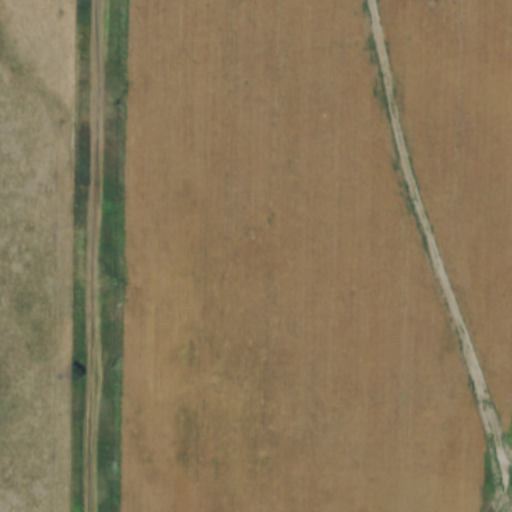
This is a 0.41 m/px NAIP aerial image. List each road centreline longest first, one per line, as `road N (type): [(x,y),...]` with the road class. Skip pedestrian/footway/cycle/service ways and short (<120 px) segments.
road 1 (track): [(510,511),(478,384),(395,146),(372,0)]
road 2 (track): [(90,511),(103,0)]
